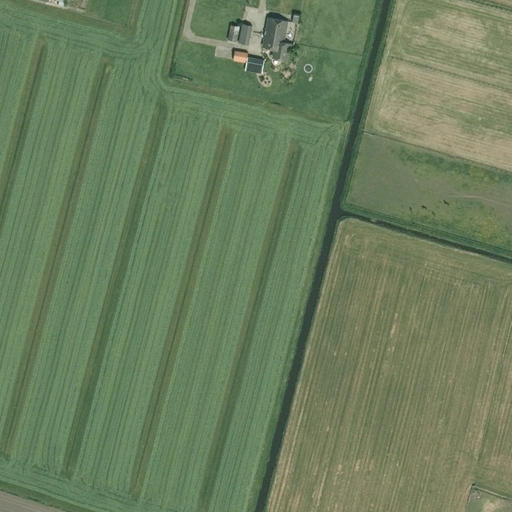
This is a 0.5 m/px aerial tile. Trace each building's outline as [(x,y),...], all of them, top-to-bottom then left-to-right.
[(275,40),(284,42),(288,21),(268,17),(263,43),(274,45),(275,40)] [(238,43),(248,45),(252,26),(242,24),(238,43)] [(230,25),(228,40),(237,41),(240,26),(230,25)] [(275,40),(274,45),(275,45),(273,58),(287,60),(290,43),(284,42),(275,40)] [(247,57),(248,53),(235,50),(233,59),(246,62),(245,68),(262,72),(264,60),(247,57)]
